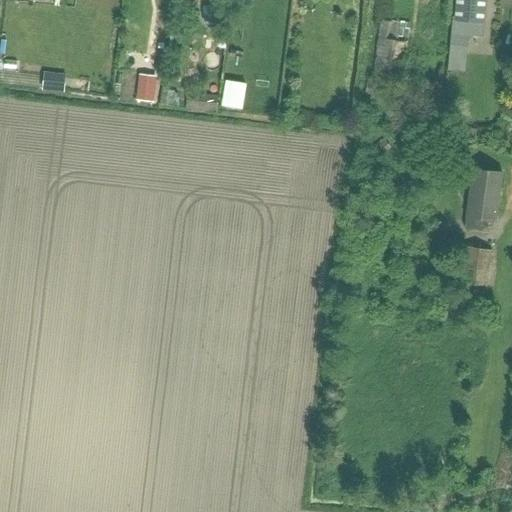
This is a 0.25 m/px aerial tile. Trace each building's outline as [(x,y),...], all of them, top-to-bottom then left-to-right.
[(483,23),(485,0),(456,0),(453,32),(450,31),(447,65),(459,66),(462,34),(481,36),(482,23),(483,23)] [(406,54),(408,41),(389,38),(392,22),(381,20),(378,37),(373,73),(403,78),(406,54)] [(21,69),(21,79),(46,78),(46,67),(21,69)] [(228,73),(226,100),(249,101),(251,75),(228,73)] [(115,75),(94,75),(94,92),(115,92),(115,75)] [(217,112),(218,96),(203,94),(202,98),(187,97),(186,109),(217,112)] [(469,145),(471,129),(440,124),(437,140),(469,145)] [(418,155),(422,138),(403,133),(399,151),(418,155)] [(495,220),(502,173),(472,169),(464,228),(488,231),(489,219),(495,220)] [(487,287),(488,272),(492,251),(467,247),(462,284),(487,287)] [(442,275),(443,263),(413,259),(412,271),(442,275)]
